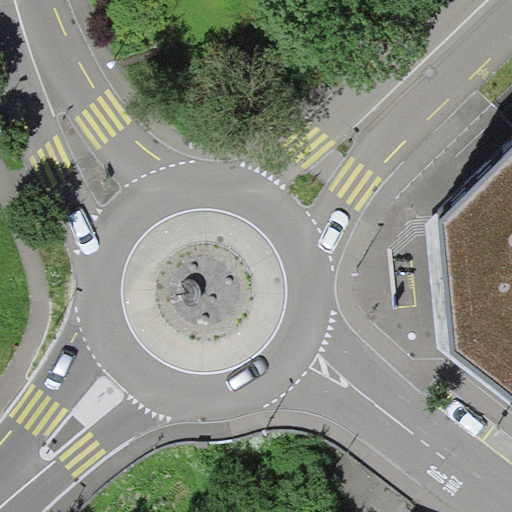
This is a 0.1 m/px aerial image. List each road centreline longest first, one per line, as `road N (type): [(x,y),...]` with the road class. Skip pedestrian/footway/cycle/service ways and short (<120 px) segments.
road 1 (secondary): [(274,217),(492,0)]
road 2 (residential): [(511,508),(290,348)]
road 3 (secondary): [(137,209),(71,136),(16,0)]
road 4 (secondary): [(137,209),(101,258),(96,289),(99,320),(131,372)]
road 5 (secondary): [(0,500),(131,372)]
road 6 (secondary): [(131,372),(162,391),(234,393),(266,375),(290,348)]
road 7 (secondary): [(274,217),(243,197),(207,188),(170,192),(137,209)]
road 8 (secondary): [(290,348),(304,315),(305,280),(295,246),(274,217)]
